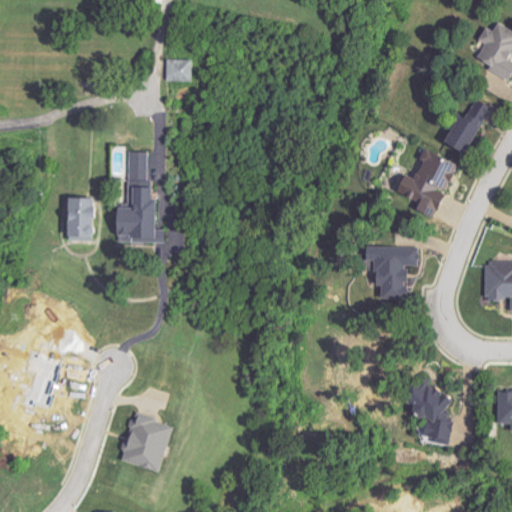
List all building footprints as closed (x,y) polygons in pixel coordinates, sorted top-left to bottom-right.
[(485,27),(476,40),(484,46),(474,60),(508,83),(511,76),(511,62),(509,60),(511,55),(511,32),(496,22),(491,31),(485,27)] [(167,81),(192,82),(192,60),(168,59),(167,81)] [(488,105),(465,95),(443,147),(465,157),(488,105)] [(125,247),(185,246),(185,213),(171,213),(171,186),(155,186),(155,152),(136,152),(137,205),(125,206),(125,247)] [(106,241),(107,198),(80,197),(78,240),(106,241)] [(373,262),(373,295),(405,295),(405,266),(421,266),(420,247),(361,248),(362,262),(373,262)] [(511,311),(511,261),(487,261),(485,300),(510,301),(510,312),(511,311)] [(442,448),(460,423),(446,413),(454,401),(415,373),(396,400),(425,421),(419,430),(442,448)] [(511,390),(499,390),(498,424),(510,425),(510,433),(511,432),(511,390)] [(181,427),(139,415),(136,427),(139,428),(130,461),(169,472),(181,427)]
